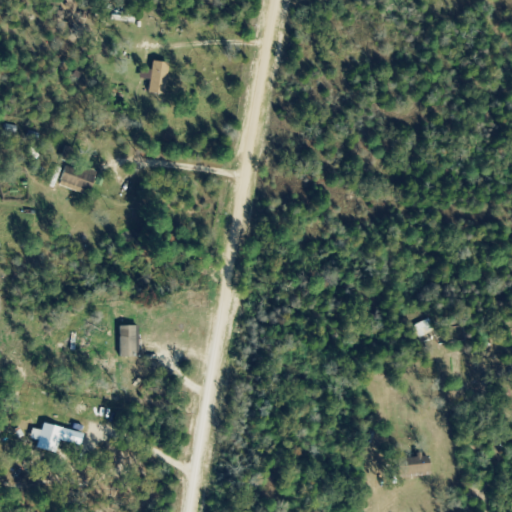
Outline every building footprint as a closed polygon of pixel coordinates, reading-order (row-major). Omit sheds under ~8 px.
[(162,95),(167,64),(151,61),(146,92),(162,95)] [(81,166),(79,171),(64,165),(59,181),(88,191),(95,172),(81,166)] [(118,358),(136,358),(136,325),(118,325),(118,358)] [(55,454),(62,429),(42,424),(35,449),(55,454)] [(397,478),(428,476),(427,456),(396,458),(397,478)]
